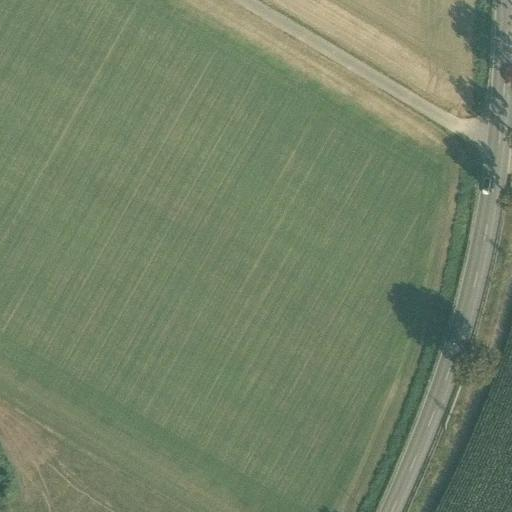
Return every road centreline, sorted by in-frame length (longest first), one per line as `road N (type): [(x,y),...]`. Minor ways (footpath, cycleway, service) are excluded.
road 1 (primary): [(390,511),(453,360),(481,260),(499,136),(505,0)]
road 2 (track): [(511,139),(465,131),(243,0)]
